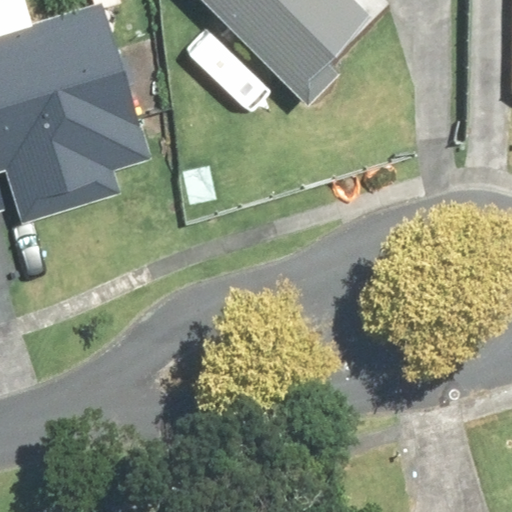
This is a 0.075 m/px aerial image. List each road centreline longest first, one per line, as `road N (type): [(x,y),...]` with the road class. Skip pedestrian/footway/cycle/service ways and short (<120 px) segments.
road 1 (residential): [(93,406),(413,216),(511,219)]
road 2 (residential): [(511,355),(430,396),(302,406)]
road 3 (residential): [(302,406),(93,406)]
